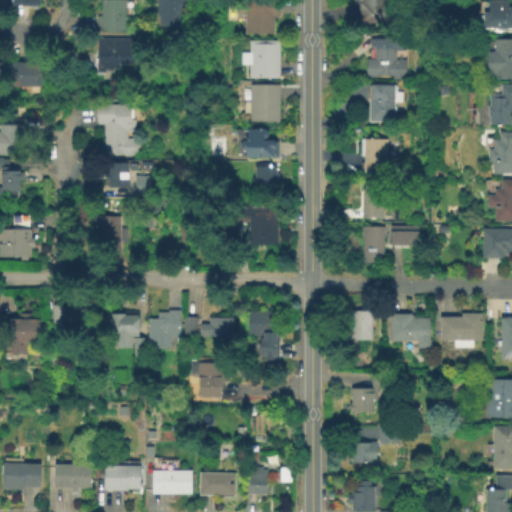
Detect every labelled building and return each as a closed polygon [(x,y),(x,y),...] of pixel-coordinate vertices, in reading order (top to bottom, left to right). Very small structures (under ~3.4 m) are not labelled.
[(123,0),(123,32),(93,32),(93,17),(99,17),(99,0),(123,0)] [(155,22),(155,0),(186,0),(186,22),(155,22)] [(271,35),(242,35),(242,0),(276,0),(276,18),(271,18),(271,35)] [(357,26),(357,5),(359,5),(359,0),(389,0),(389,25),(357,26)] [(511,33),(487,33),(487,29),(481,29),(481,13),(487,13),(486,0),(506,0),(506,10),(511,10),(511,33)] [(117,75),(93,74),(94,39),(131,40),(131,65),(117,65),(117,75)] [(364,80),(364,61),(373,61),(373,48),(368,48),(368,40),(403,40),(403,52),(393,52),(393,60),(405,60),(404,80),(364,80)] [(511,81),(492,81),(492,77),(485,77),(485,53),(493,53),(493,40),(511,40),(511,81)] [(277,79),(247,78),(247,64),(242,64),(242,54),(248,54),(248,42),(277,42),(277,79)] [(39,88),(4,88),(4,63),(39,63),(39,88)] [(278,123),(248,123),(248,115),(242,115),(242,103),(248,103),(248,86),(278,86),(278,123)] [(366,125),(366,86),(392,86),(392,125),(366,125)] [(509,126),(488,127),(487,118),(485,118),(484,107),(487,107),(486,95),(499,94),(499,87),(511,86),(511,117),(509,117),(509,126)] [(445,87),(446,98),(437,98),(436,87),(445,87)] [(135,156),(103,157),(103,126),(94,126),(94,106),(129,106),(129,121),(134,121),(134,132),(125,132),(125,140),(135,140),(135,156)] [(0,157),(0,126),(24,126),(24,157),(0,157)] [(276,158),(243,158),(243,139),(245,139),(245,130),(262,130),(262,141),(276,140),(276,158)] [(511,174),(491,175),(491,163),(486,163),(486,150),(490,150),(490,140),(497,140),(497,133),(511,133),(511,174)] [(362,175),(362,159),(358,158),(359,140),(385,140),(384,175),(362,175)] [(0,205),(0,160),(7,160),(7,168),(15,168),(15,173),(23,173),(23,193),(16,193),(16,205),(0,205)] [(125,189),(104,189),(105,164),(126,164),(125,189)] [(253,195),(253,168),(274,168),(274,174),(278,174),(278,189),(273,188),(273,196),(253,195)] [(133,191),(147,191),(147,175),(133,175),(133,191)] [(511,222),(492,222),(492,208),(484,208),(484,196),(492,196),(492,190),(498,190),(498,181),(511,181),(511,222)] [(381,220),(359,220),(359,191),(362,191),(362,182),(381,183),(381,220)] [(171,196),(171,199),(178,199),(177,204),(174,204),(173,215),(164,215),(164,212),(154,212),(154,226),(138,226),(138,211),(138,203),(143,203),(143,197),(148,197),(148,195),(171,196)] [(275,246),(248,247),(247,217),(233,217),(233,202),(275,202),(275,246)] [(29,258),(25,258),(25,262),(18,262),(18,258),(0,258),(0,231),(10,231),(10,216),(27,216),(28,240),(32,240),(32,250),(29,250),(29,258)] [(118,255),(91,255),(92,217),(119,217),(118,255)] [(192,219),(191,241),(178,241),(178,220),(192,219)] [(388,244),(416,245),(416,224),(389,224),(388,244)] [(381,263),(360,263),(360,227),(402,228),(402,244),(392,244),(392,238),(382,238),(381,263)] [(511,252),(509,252),(509,254),(501,254),(501,259),(480,259),(480,229),(511,229),(511,252)] [(207,241),(206,249),(196,248),(196,241),(207,241)] [(92,323),(51,324),(51,304),(92,303),(92,323)] [(178,339),(169,339),(169,350),(146,350),(146,320),(156,320),(156,310),(178,310),(178,339)] [(275,360),(255,360),(256,335),(242,335),(243,311),(276,312),(275,360)] [(370,340),(348,340),(347,311),(370,311),(370,340)] [(480,341),(470,341),(470,348),(452,348),(452,341),(438,341),(438,318),(459,318),(459,313),(480,313),(480,341)] [(428,348),(414,348),(414,340),(388,341),(388,314),(412,314),(412,318),(428,318),(428,348)] [(38,343),(24,343),(24,356),(7,356),(7,344),(3,344),(3,321),(16,321),(16,315),(30,315),(30,321),(38,321),(38,343)] [(137,337),(129,337),(129,349),(107,349),(107,315),(123,315),(123,317),(137,317),(137,337)] [(194,318),(194,337),(181,336),(181,318),(194,318)] [(233,337),(198,337),(199,325),(206,325),(206,318),(233,318),(233,337)] [(511,360),(498,360),(498,319),(511,319),(511,360)] [(143,352),(132,352),(132,339),(143,339),(143,352)] [(57,358),(57,362),(61,362),(61,367),(57,367),(57,370),(49,370),(49,358),(57,358)] [(33,374),(33,362),(45,362),(45,374),(33,374)] [(218,397),(196,396),(196,376),(188,376),(189,363),(219,364),(218,397)] [(372,412),(348,412),(348,389),(369,389),(369,373),(385,373),(385,390),(372,390),(372,412)] [(511,418),(484,418),(484,380),(511,380),(511,418)] [(125,416),(117,416),(117,407),(125,407),(125,416)] [(376,440),(376,425),(399,425),(399,440),(376,440)] [(511,470),(491,470),(491,426),(511,426),(511,470)] [(154,440),(145,440),(145,432),(154,432),(154,440)] [(374,463),(348,463),(348,444),(374,444),(374,463)] [(190,494),(149,494),(149,470),(152,470),(152,459),(175,459),(175,470),(190,470),(190,494)] [(140,460),(140,464),(142,464),(141,488),(103,488),(103,463),(124,463),(124,460),(140,460)] [(41,462),(40,485),(24,485),(24,488),(3,487),(4,461),(41,462)] [(93,464),(92,487),(78,486),(78,490),(73,489),(73,486),(56,486),(56,463),(93,464)] [(265,494),(245,493),(245,466),(265,466),(265,494)] [(233,496),(196,496),(197,473),(233,473),(233,496)] [(510,511),(483,511),(483,491),(493,491),(493,476),(511,476),(511,491),(504,491),(504,504),(510,504),(510,511)] [(372,511),(350,511),(350,505),(345,505),(344,486),(355,486),(355,482),(368,482),(368,487),(372,487),(372,511)]
